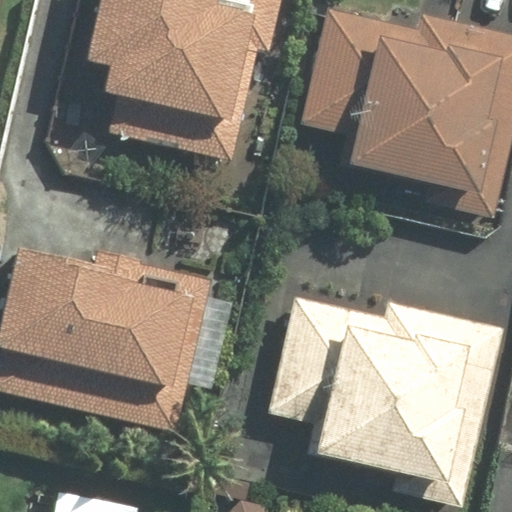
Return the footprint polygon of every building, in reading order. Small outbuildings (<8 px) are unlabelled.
[(242,134),(276,0),(91,0),(76,61),(110,69),(102,98),(242,134)] [(491,205),(511,116),(511,36),(414,14),(410,31),(319,10),(291,129),(357,144),(350,172),(491,205)] [(0,399),(168,440),(207,278),(100,252),(94,276),(17,258),(0,327),(0,399)] [(458,497),(496,322),(384,298),(380,317),(284,296),(258,413),(322,426),(314,466),(458,497)] [(133,511),(134,509),(53,495),(50,511),(133,511)]
